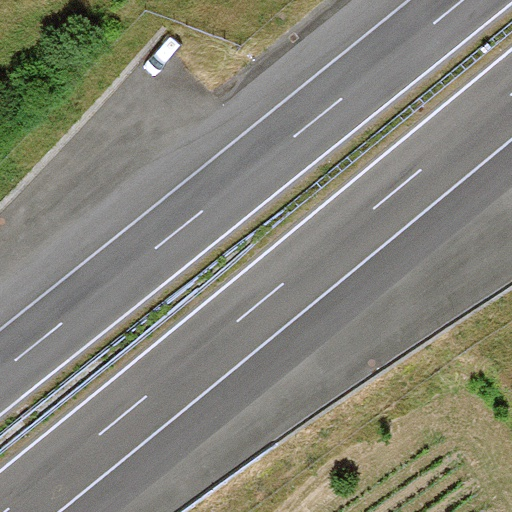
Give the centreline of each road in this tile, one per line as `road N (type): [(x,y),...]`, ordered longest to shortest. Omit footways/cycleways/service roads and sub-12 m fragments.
road 1 (motorway): [(7,511),(511,94)]
road 2 (motorway): [(462,0),(0,370)]
